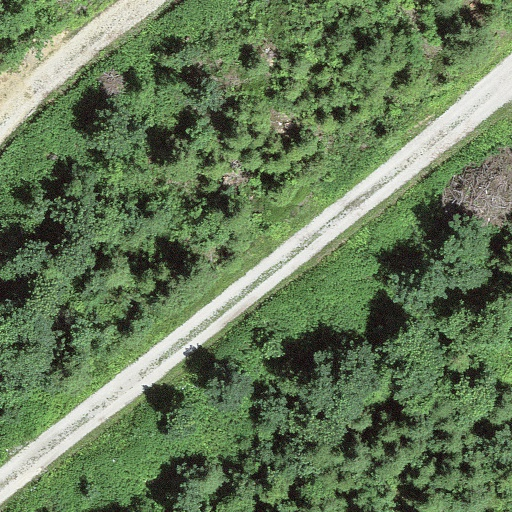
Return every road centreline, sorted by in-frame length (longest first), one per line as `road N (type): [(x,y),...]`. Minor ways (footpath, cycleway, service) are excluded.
road 1 (track): [(511,76),(0,495)]
road 2 (track): [(0,123),(71,55),(146,0)]
